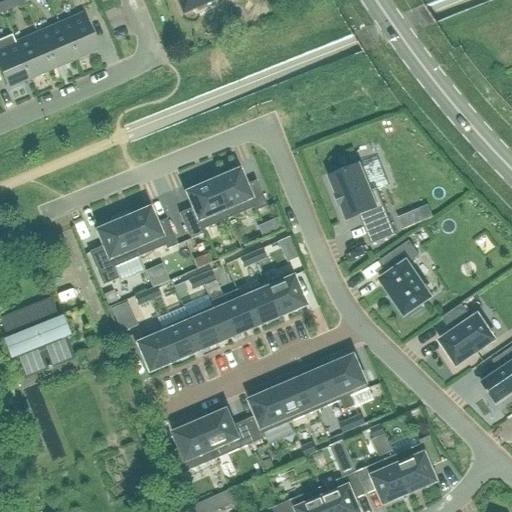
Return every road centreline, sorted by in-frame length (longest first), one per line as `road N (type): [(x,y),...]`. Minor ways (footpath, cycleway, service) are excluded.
road 1 (residential): [(50,209),(254,129),(272,143),(327,273),(359,326)]
road 2 (residential): [(0,125),(139,65),(145,38),(129,0)]
road 3 (secondary): [(375,0),(449,102),(511,171)]
road 4 (residential): [(359,326),(166,404)]
road 5 (residential): [(359,326),(493,458)]
